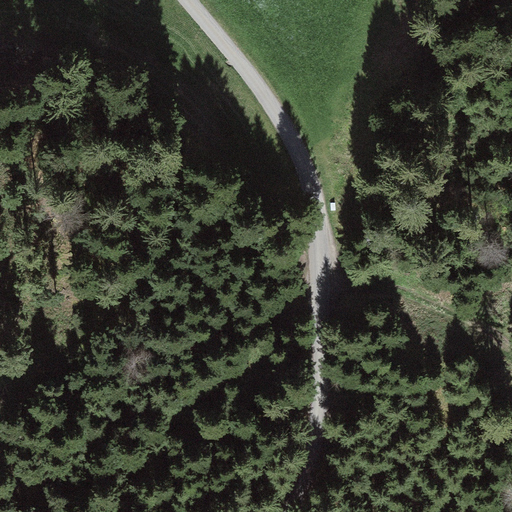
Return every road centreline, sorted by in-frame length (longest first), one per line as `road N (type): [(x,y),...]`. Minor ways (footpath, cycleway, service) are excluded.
road 1 (unclassified): [(295,511),(323,366),(314,198),(261,90),(187,0)]
road 2 (track): [(511,350),(417,301),(323,281)]
